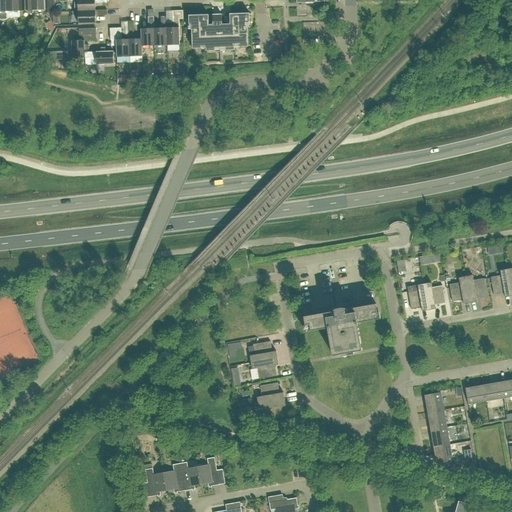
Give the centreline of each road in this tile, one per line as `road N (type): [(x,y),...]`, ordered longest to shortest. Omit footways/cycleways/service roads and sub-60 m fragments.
road 1 (unclassified): [(0,419),(128,288),(209,107),(246,82),(312,80),(351,41),(350,0)]
road 2 (primary): [(511,135),(318,174),(0,211)]
road 3 (primary): [(0,245),(334,205),(511,170)]
road 4 (residential): [(12,511),(227,292),(243,280),(280,274)]
road 5 (residential): [(361,435),(299,392),(280,274)]
road 6 (residential): [(280,274),(284,264),(383,254),(397,328)]
road 7 (residential): [(198,502),(301,485),(314,511)]
